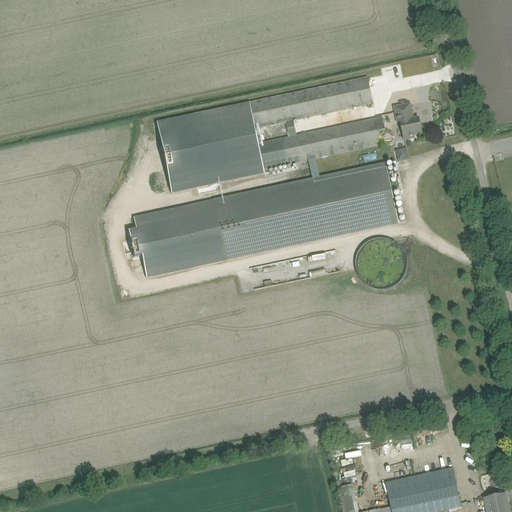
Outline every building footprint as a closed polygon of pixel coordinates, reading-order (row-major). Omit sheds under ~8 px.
[(378,124),(377,119),(297,136),(294,121),(374,104),(374,103),(368,79),(359,80),(250,103),(217,111),(213,112),(211,112),(157,124),(171,195),(227,183),(256,177),(265,175),(264,170),(288,165),(309,160),(316,159),(373,147),(382,145),(378,124)] [(399,123),(401,123),(405,140),(415,138),(414,136),(423,134),(420,118),(414,119),(411,104),(395,108),(399,123)] [(406,148),(395,150),(397,161),(409,159),(406,148)] [(387,164),(313,180),(133,219),(136,229),(128,231),(134,258),(142,257),(146,278),(399,224),(387,164)] [(398,286),(404,245),(360,239),(354,280),(398,286)] [(370,447),(359,450),(363,463),(373,460),(370,447)] [(454,469),(386,483),(392,511),(444,511),(462,508),(454,469)] [(357,511),(352,485),(341,487),(345,511),(387,511),(386,508),(365,511),(357,511)] [(485,499),(488,511),(510,511),(506,494),(485,499)]
